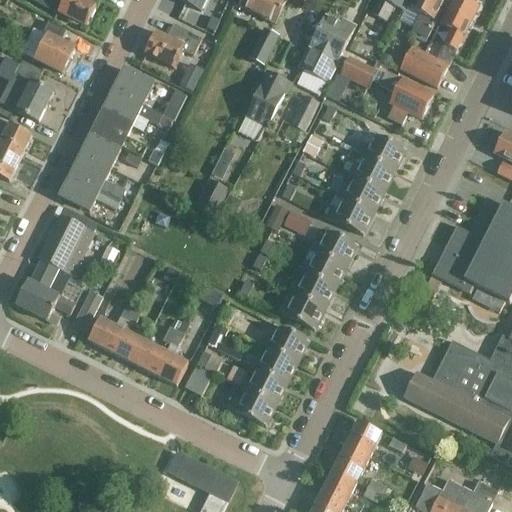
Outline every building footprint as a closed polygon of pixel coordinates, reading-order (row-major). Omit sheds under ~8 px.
[(48,0),(49,1),(47,0),(30,0),(30,1),(85,30),(96,9),(77,0),(48,0)] [(172,0),(201,14),(207,0),(172,0)] [(275,27),(288,1),(286,0),(244,0),(240,9),(275,27)] [(403,13),(409,0),(378,0),(379,0),(380,1),(373,17),(385,23),(393,8),(403,13)] [(415,0),(411,10),(407,9),(399,24),(414,31),(412,34),(427,41),(438,17),(437,17),(445,0),(415,0)] [(452,33),(439,59),(451,65),(479,10),(475,8),(477,5),(466,0),(460,0),(459,0),(455,0),(442,28),(452,33)] [(214,19),(209,30),(216,33),(221,22),(214,19)] [(326,84),(353,30),(342,24),(340,27),(325,20),(310,50),(300,71),(326,84)] [(48,38),(35,63),(62,77),(64,74),(67,75),(72,65),(69,64),(74,52),(60,45),(66,33),(49,25),(43,36),(48,38)] [(157,35),(145,58),(173,72),(183,54),(187,56),(191,59),(194,60),(203,41),(201,40),(185,32),(175,27),(168,41),(157,35)] [(263,68),(278,39),(265,33),(250,61),(263,68)] [(354,44),(350,52),(360,58),(364,49),(354,44)] [(437,91),(449,69),(411,50),(400,72),(437,91)] [(384,58),(380,66),(388,70),(393,73),(397,65),(384,58)] [(4,60),(0,68),(0,80),(10,85),(15,76),(28,83),(21,98),(13,112),(17,114),(17,115),(38,126),(53,95),(36,86),(40,78),(4,60)] [(340,77),(339,78),(350,84),(368,92),(372,85),(379,89),(395,97),(390,107),(394,109),(388,121),(402,128),(408,116),(422,123),(434,99),(386,75),(388,70),(380,66),(377,65),(373,73),(349,60),(340,77)] [(124,73),(113,95),(142,109),(143,107),(152,88),(124,73)] [(245,120),(238,135),(259,147),(267,132),(285,96),(285,95),(289,87),(268,76),(264,84),(245,120)] [(176,88),(190,95),(191,93),(195,95),(199,87),(195,85),(196,84),(181,77),(176,88)] [(168,110),(163,119),(174,124),(175,124),(187,99),(176,93),(168,110)] [(142,109),(113,95),(103,116),(131,130),(138,117),(146,122),(145,123),(168,135),(174,124),(163,119),(150,113),(151,112),(143,107),(142,109)] [(303,134),(316,106),(306,101),(292,129),(303,134)] [(329,109),(322,121),(330,125),(337,113),(329,109)] [(131,130),(103,116),(92,137),(121,151),(130,155),(129,156),(141,162),(146,152),(134,146),(126,141),(131,130)] [(0,152),(20,162),(31,139),(9,128),(3,139),(0,137),(0,152)] [(511,166),(511,138),(505,135),(493,158),(511,166)] [(110,172),(121,151),(92,137),(82,158),(110,172)] [(324,144),(312,138),(304,155),(316,161),(324,144)] [(360,157),(395,175),(406,153),(378,139),(372,151),(365,147),(360,157)] [(0,180),(8,185),(20,162),(0,152),(0,180)] [(155,153),(149,164),(158,169),(164,157),(155,153)] [(141,162),(129,156),(125,165),(137,171),(141,162)] [(384,196),(395,175),(360,157),(367,161),(361,172),(354,169),(349,178),(384,196)] [(100,194),(108,198),(120,204),(125,193),(113,187),(113,188),(104,184),(110,172),(82,158),(71,179),(100,194)] [(234,163),(228,176),(237,181),(245,168),(234,163)] [(307,170),(299,166),(293,178),(301,182),(307,170)] [(511,171),(502,167),(497,177),(511,184),(511,171)] [(250,200),(259,175),(244,170),(235,195),(250,200)] [(374,217),(384,196),(349,178),(349,179),(356,182),(350,193),(343,190),(339,199),(374,217)] [(71,179),(60,201),(61,201),(89,215),(95,203),(104,207),(108,198),(100,194),(72,180),(71,179)] [(210,182),(195,211),(215,222),(230,193),(210,182)] [(288,187),(282,200),(290,204),(296,191),(288,187)] [(120,204),(108,198),(104,207),(103,207),(115,213),(120,204)] [(363,239),(374,217),(339,199),(338,200),(345,204),(340,215),(333,211),(328,221),(363,239)] [(457,231),(456,232),(433,278),(469,297),(473,289),(509,307),(511,302),(511,211),(503,207),(501,211),(487,204),(470,238),(457,231)] [(280,228),(286,216),(274,211),(269,222),(280,228)] [(290,216),(283,229),(302,239),(310,225),(291,215),(290,216)] [(42,264),(34,279),(50,287),(58,273),(63,275),(85,232),(60,220),(39,263),(42,264)] [(318,257),(346,271),(357,249),(329,235),(323,247),(316,244),(311,253),(318,257)] [(100,241),(94,257),(107,262),(113,246),(100,241)] [(267,242),(260,255),(269,259),(275,247),(267,242)] [(260,257),(253,269),(261,273),(268,261),(260,257)] [(335,292),(346,271),(318,257),(312,268),(306,264),(300,274),(335,292)] [(34,279),(31,286),(27,285),(15,309),(47,325),(55,311),(70,318),(75,309),(47,294),(58,273),(50,287),(34,279)] [(325,313),(335,292),(300,274),(300,275),(307,278),(302,289),(295,286),(290,295),(325,313)] [(192,294),(212,305),(219,291),(199,281),(192,294)] [(246,283),(240,296),(248,300),(254,287),(246,283)] [(91,294),(85,307),(73,328),(85,334),(96,313),(103,300),(91,294)] [(325,313),(290,295),(290,296),(297,299),(291,311),(284,307),(279,317),(314,335),(325,313)] [(196,298),(187,315),(202,323),(211,305),(196,298)] [(111,357),(132,367),(144,345),(129,337),(144,308),(138,305),(134,313),(133,313),(111,357)] [(88,345),(111,357),(133,313),(125,309),(119,322),(115,330),(100,322),(88,345)] [(226,313),(220,325),(228,329),(234,317),(226,313)] [(174,323),(169,331),(176,335),(180,326),(174,323)] [(162,344),(169,348),(176,335),(169,331),(162,344)] [(262,350),(269,353),(297,367),(308,346),(280,332),(275,343),(267,340),(262,350)] [(176,335),(169,348),(176,352),(183,338),(176,335)] [(215,335),(209,347),(217,351),(223,339),(215,335)] [(132,367),(154,378),(165,356),(144,345),(132,367)] [(452,345),(432,385),(416,377),(403,402),(496,448),(490,461),(511,471),(511,361),(507,359),(503,368),(491,362),(490,364),(452,345)] [(287,388),(297,367),(269,353),(263,365),(256,361),(257,359),(246,352),(240,364),(252,370),(287,388)] [(204,354),(198,367),(205,371),(212,358),(204,354)] [(188,367),(165,356),(154,378),(176,390),(188,367)] [(201,398),(211,380),(212,377),(196,369),(186,391),(191,393),(201,398)] [(276,409),(287,388),(252,370),(251,371),(258,374),(253,385),(246,382),(241,391),(276,409)] [(241,391),(246,382),(248,378),(234,371),(227,384),(241,391)] [(276,409),(241,391),(241,392),(248,395),(242,406),(235,403),(230,413),(265,431),(276,409)] [(345,451),(369,463),(382,438),(358,426),(345,451)] [(402,457),(406,449),(392,443),(388,451),(402,457)] [(369,463),(345,451),(333,475),(357,487),(369,463)] [(429,467),(414,459),(408,472),(423,479),(429,467)] [(187,462),(178,479),(184,482),(193,487),(198,490),(211,496),(202,511),(223,511),(228,505),(230,506),(239,488),(187,462)] [(357,487),(333,475),(321,499),(345,511),(357,487)] [(371,484),(367,492),(380,499),(384,491),(371,484)] [(442,496),(441,495),(426,488),(415,511),(416,511),(489,511),(498,495),(479,485),(473,497),(448,484),(442,496)] [(380,499),(367,492),(363,500),(376,506),(380,499)] [(344,511),(345,511),(321,499),(314,511),(344,511)]
